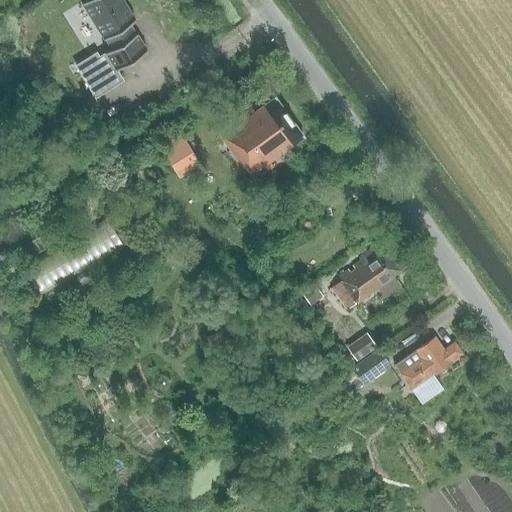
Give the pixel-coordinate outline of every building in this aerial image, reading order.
[(139,30),(138,30),(131,21),(137,17),(124,0),(87,0),(82,4),(107,39),(108,38),(115,47),(109,52),(114,58),(89,77),(103,96),(129,78),(122,68),(151,46),(139,30)] [(48,80),(65,79),(64,67),(47,68),(48,80)] [(287,149),(303,137),(274,98),(254,112),(252,108),(217,133),(241,166),(242,165),(254,180),(290,154),(287,149)] [(195,158),(189,149),(184,138),(182,135),(161,147),(174,170),(195,158)] [(35,266),(49,291),(126,250),(113,225),(35,266)] [(380,285),(400,270),(380,245),(370,252),(368,250),(359,257),(362,260),(351,267),(338,278),(340,281),(330,288),(346,310),(379,286),(380,285)] [(324,307),(320,302),(318,299),(322,297),(312,282),(300,291),(300,292),(312,309),(315,313),(324,307)] [(231,347),(220,329),(205,338),(216,356),(231,347)] [(356,361),(377,347),(366,333),(346,347),(356,361)] [(461,353),(454,343),(444,350),(434,337),(415,350),(420,357),(399,373),(410,389),(461,353)] [(363,386),(390,366),(378,349),(351,368),(363,386)] [(393,365),(399,373),(420,357),(415,350),(393,365)]
